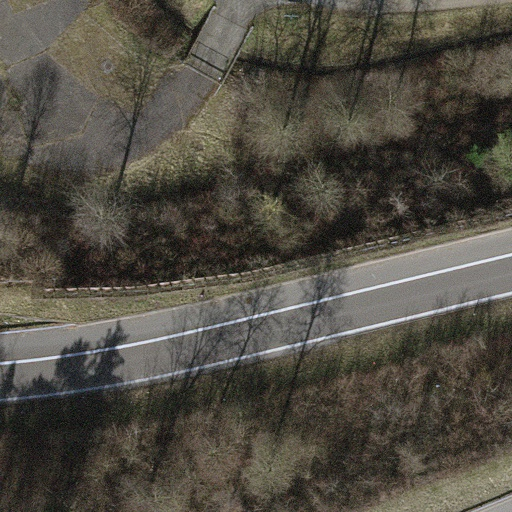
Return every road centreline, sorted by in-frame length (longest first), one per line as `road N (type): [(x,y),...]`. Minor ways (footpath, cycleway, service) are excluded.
road 1 (motorway): [(511,274),(183,353),(0,381)]
road 2 (track): [(0,60),(11,91),(85,138),(157,140),(203,77),(243,0)]
